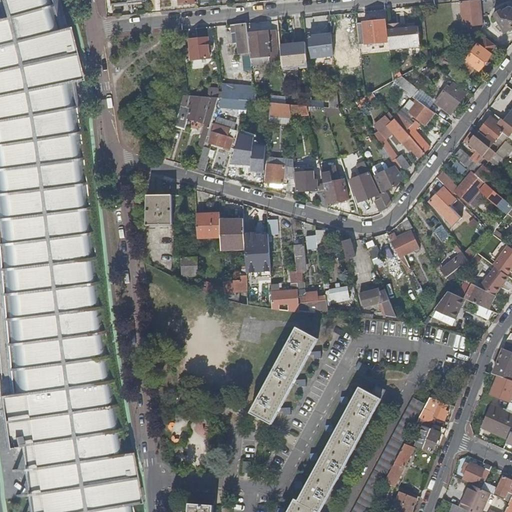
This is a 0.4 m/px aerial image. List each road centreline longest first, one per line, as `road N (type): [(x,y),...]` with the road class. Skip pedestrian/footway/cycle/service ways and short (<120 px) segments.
road 1 (motorway): [(109,511),(52,98),(29,0)]
road 2 (residential): [(511,61),(393,218),(370,228),(115,156)]
road 3 (motorway): [(0,57),(23,175),(57,456)]
road 4 (tertiary): [(151,511),(153,438),(115,156)]
road 5 (residential): [(93,30),(394,0)]
road 6 (residential): [(457,438),(511,316)]
road 7 (tertiary): [(115,156),(93,30)]
